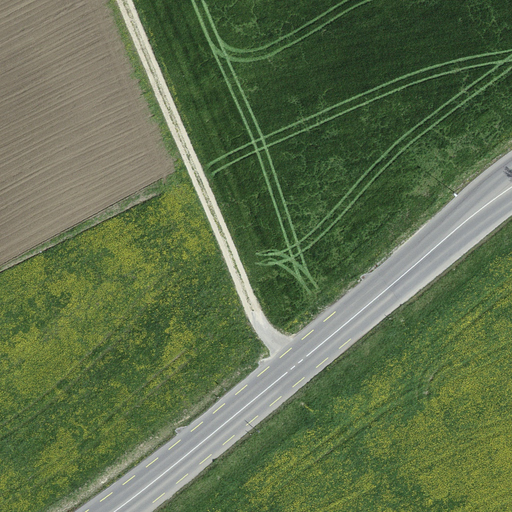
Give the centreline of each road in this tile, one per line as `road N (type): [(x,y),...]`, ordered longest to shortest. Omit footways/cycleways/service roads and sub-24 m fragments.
road 1 (primary): [(511,191),(119,511)]
road 2 (track): [(122,0),(260,331),(300,363)]
